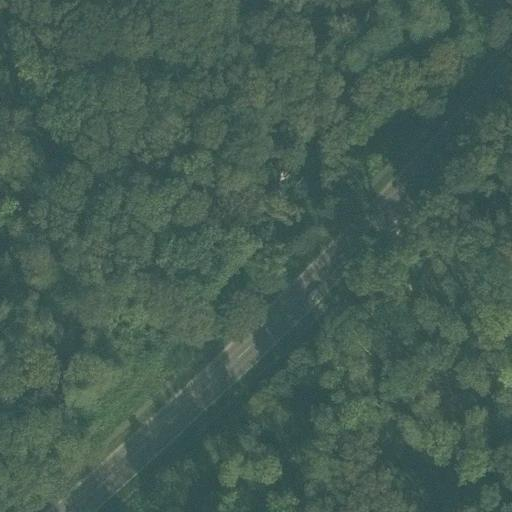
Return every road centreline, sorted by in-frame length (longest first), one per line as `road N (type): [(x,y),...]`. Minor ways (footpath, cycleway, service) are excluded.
road 1 (secondary): [(380,218),(71,511)]
road 2 (secondary): [(511,78),(380,218)]
road 3 (unclassified): [(511,232),(380,218)]
